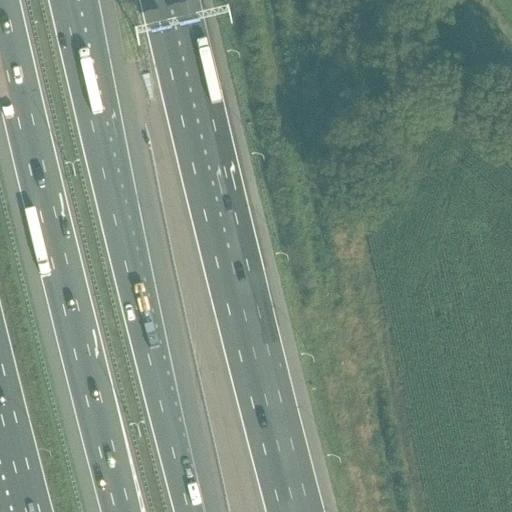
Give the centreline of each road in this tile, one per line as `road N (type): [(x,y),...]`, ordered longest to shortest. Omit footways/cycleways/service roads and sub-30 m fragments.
road 1 (motorway): [(292,511),(169,0)]
road 2 (motorway): [(191,511),(75,0)]
road 3 (motorway): [(0,23),(116,511)]
road 4 (track): [(410,0),(429,67),(511,147)]
road 5 (trunk): [(0,387),(30,511)]
